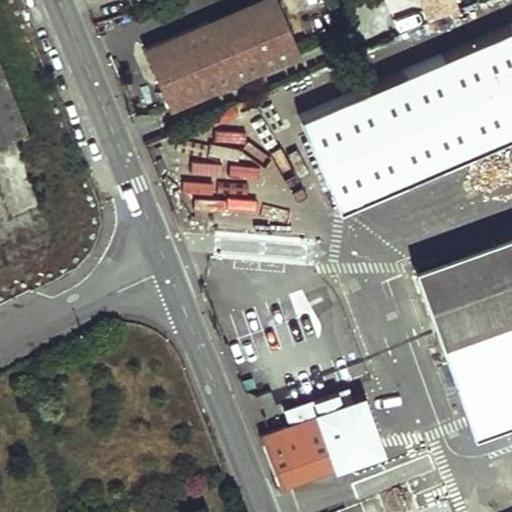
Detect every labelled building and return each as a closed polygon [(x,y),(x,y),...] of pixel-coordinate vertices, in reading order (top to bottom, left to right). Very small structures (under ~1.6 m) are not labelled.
[(250,0),(144,45),(169,105),(296,51),(274,0),(250,0)] [(425,0),(431,14),(457,4),(455,0),(425,0)] [(511,18),(300,109),(340,203),(511,128),(511,18)] [(0,63),(0,143),(28,132),(0,63)] [(511,227),(411,264),(466,415),(511,398),(511,227)] [(292,423),(258,434),(276,483),(286,479),(337,461),(335,455),(360,446),(365,442),(369,436),(371,433),(372,429),(371,425),(370,419),(368,415),(365,412),(361,409),(358,408),(355,407),(351,406),(345,389),(287,409),(292,423)] [(372,446),(376,439),(369,436),(365,442),(372,446)]
